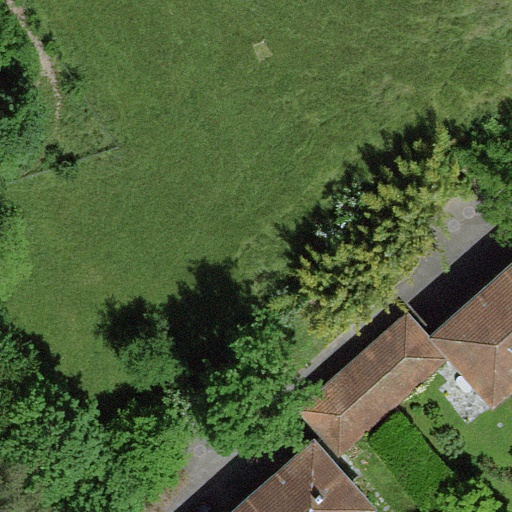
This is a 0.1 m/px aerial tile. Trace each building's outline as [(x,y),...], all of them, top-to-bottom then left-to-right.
[(511,271),(511,270),(441,330),(494,392),(511,376),(511,271)] [(359,363),(380,387),(431,342),(409,317),(359,363)] [(359,363),(307,407),(329,433),(380,387),(359,363)] [(316,441),(254,496),(268,511),(356,511),(369,501),(316,441)] [(268,511),(254,496),(236,511),(268,511)]
